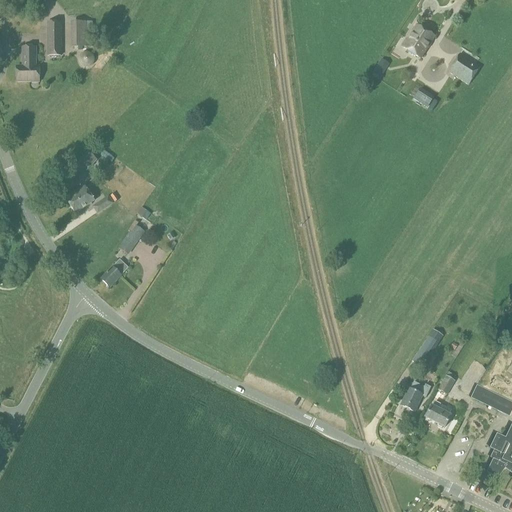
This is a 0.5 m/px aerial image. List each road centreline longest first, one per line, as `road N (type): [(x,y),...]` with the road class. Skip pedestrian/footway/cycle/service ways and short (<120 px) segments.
road 1 (unclassified): [(498,511),(195,368),(86,297)]
road 2 (unclassified): [(86,297),(38,234),(0,150)]
road 3 (unclassified): [(17,420),(86,297)]
